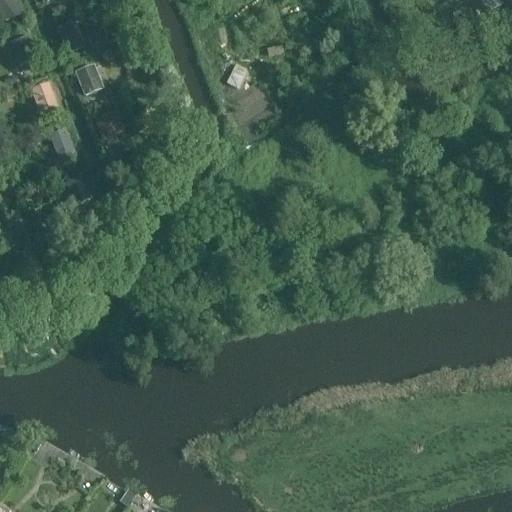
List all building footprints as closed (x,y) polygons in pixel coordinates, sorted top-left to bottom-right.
[(22,16),(15,0),(0,0),(0,13),(3,23),(22,16)] [(504,9),(500,0),(476,0),(483,17),(504,9)] [(87,50),(79,28),(61,35),(69,57),(87,50)] [(39,65),(31,43),(12,50),(20,73),(39,65)] [(104,92),(96,70),(78,77),(86,99),(104,92)] [(58,112),(50,90),(32,97),(40,119),(58,112)] [(124,139),(116,117),(98,124),(105,146),(124,139)] [(75,156),(67,134),(49,141),(57,163),(75,156)] [(92,201),(84,179),(66,186),(74,208),(92,201)]
